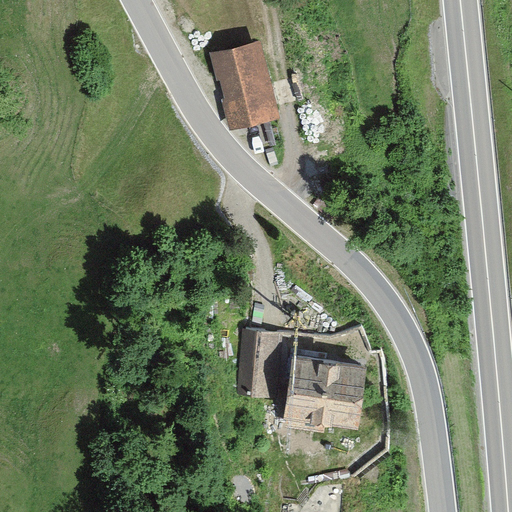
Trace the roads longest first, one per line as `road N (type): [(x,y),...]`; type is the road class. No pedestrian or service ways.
road 1 (tertiary): [(443,511),(428,394),(398,316),(359,267),(222,146),(134,0)]
road 2 (trunk): [(461,0),(508,511)]
